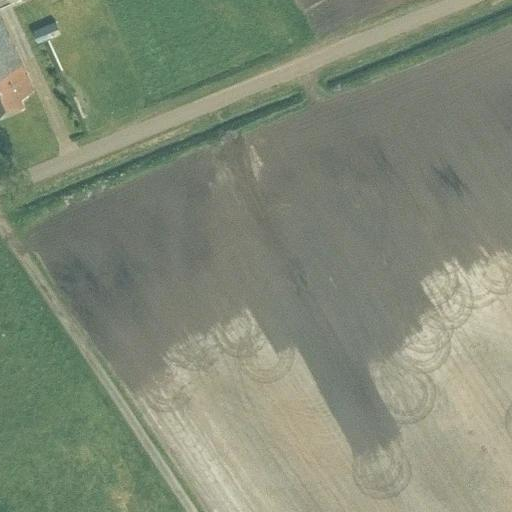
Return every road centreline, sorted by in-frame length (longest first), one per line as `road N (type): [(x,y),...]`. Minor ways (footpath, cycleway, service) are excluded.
road 1 (unclassified): [(0,187),(459,0)]
road 2 (unclassified): [(191,511),(0,220)]
